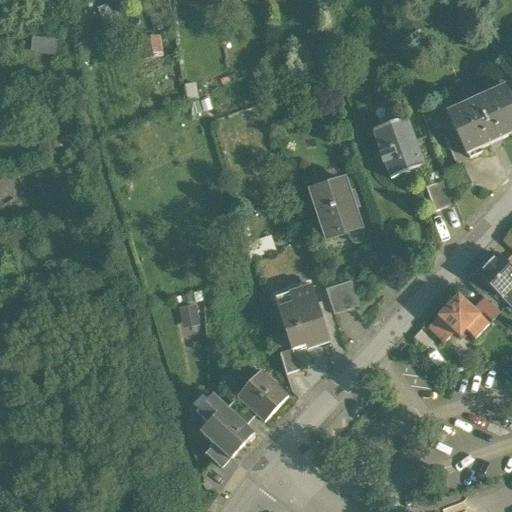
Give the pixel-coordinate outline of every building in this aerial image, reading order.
[(33,39),(32,54),(57,55),(58,40),(33,39)] [(511,103),(505,88),(446,114),(466,157),(511,136),(511,103)] [(406,120),(372,133),(381,156),(379,157),(383,166),(385,165),(391,182),(402,178),(403,182),(415,177),(414,173),(425,169),(406,120)] [(463,167),(444,177),(446,182),(452,197),(473,187),(463,167)] [(361,231),(345,181),(343,182),(343,183),(328,187),(310,193),(326,242),(361,231)] [(446,182),(426,190),(435,214),(456,206),(452,197),(446,182)] [(511,289),(511,270),(497,256),(494,259),(493,257),(491,256),(486,262),(487,263),(489,264),(477,277),(502,301),(507,295),(511,289)] [(350,284),(326,292),(334,317),(359,309),(350,284)] [(311,289),(275,301),(292,352),(328,340),(311,289)] [(507,295),(502,301),(511,310),(511,297),(511,299),(507,295)] [(489,326),(458,298),(428,330),(444,345),(454,334),(460,340),(466,332),(475,341),(489,326)] [(180,309),(183,328),(198,326),(196,307),(180,309)] [(293,352),(280,357),(286,377),(299,373),(293,352)] [(260,374),(237,400),(256,417),(264,425),(288,399),(260,374)] [(228,410),(213,397),(196,415),(208,426),(200,435),(214,447),(230,462),(255,435),(247,428),(228,410)] [(256,417),(237,400),(228,410),(247,428),(256,417)] [(230,462),(214,447),(206,456),(222,471),(230,462)]
